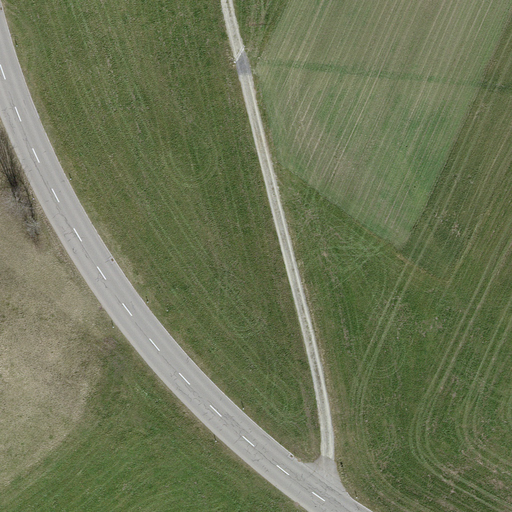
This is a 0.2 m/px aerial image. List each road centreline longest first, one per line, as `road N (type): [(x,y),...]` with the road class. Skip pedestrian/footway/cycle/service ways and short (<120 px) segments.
road 1 (tertiary): [(342,511),(265,456),(152,344),(92,260),(38,161),(0,63)]
road 2 (track): [(316,494),(327,472),(325,410),(226,0)]
